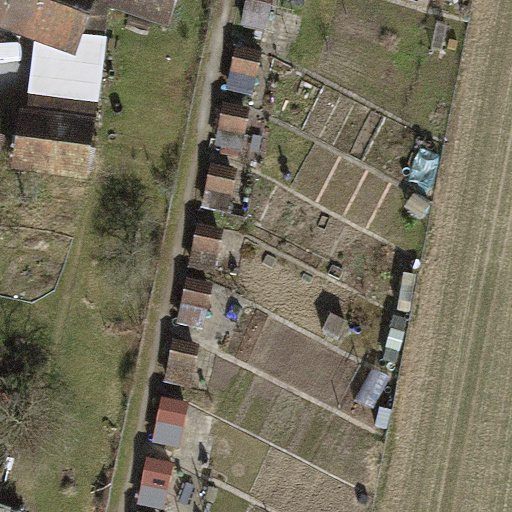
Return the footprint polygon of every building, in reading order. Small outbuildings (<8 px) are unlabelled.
[(0,0),(0,44),(37,60),(85,79),(110,15),(119,19),(176,41),(192,0),(0,0)] [(276,0),(246,0),(240,33),(269,39),(276,0)] [(37,60),(23,187),(98,196),(119,19),(110,15),(85,79),(37,60)] [(463,34),(438,28),(428,67),(453,73),(463,34)] [(265,53),(239,48),(231,87),(257,93),(265,53)] [(256,111),(228,105),(218,153),(246,159),(256,111)] [(0,178),(11,142),(0,138),(0,178)] [(241,177),(214,171),(205,212),(233,218),(241,177)] [(229,233),(203,228),(194,268),(220,274),(229,233)] [(217,289),(189,283),(180,328),(207,334),(217,289)] [(202,352),(177,347),(170,381),(195,386),(202,352)] [(192,407),(162,401),(153,444),(183,451),(192,407)] [(180,464),(151,458),(143,495),(172,501),(180,464)]
